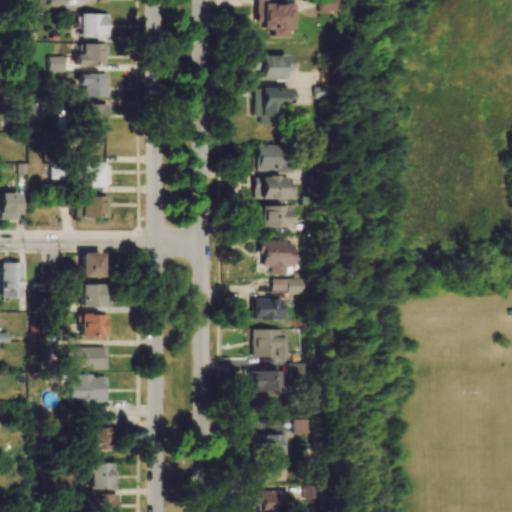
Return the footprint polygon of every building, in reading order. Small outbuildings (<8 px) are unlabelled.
[(293,4),(265,4),(264,0),(252,0),(253,22),(259,22),(259,30),(267,30),(267,37),(283,37),(283,30),(292,30),(293,4)] [(334,0),(315,0),(315,12),(334,12),(334,0)] [(77,38),(106,38),(107,14),(77,14),(77,38)] [(104,57),(104,44),(78,44),(78,55),(73,55),(73,66),(99,67),(99,57),(104,57)] [(284,56),(251,56),(251,71),(257,71),(257,80),(279,80),(279,73),(284,73),(284,56)] [(61,57),(45,57),(46,72),(61,71),(61,57)] [(104,73),(74,74),(74,85),(78,85),(78,97),(105,97),(104,73)] [(251,117),(257,117),(257,125),(272,125),(272,105),(287,105),(286,88),(250,88),(251,117)] [(40,120),(41,104),(26,103),(26,120),(40,120)] [(106,104),(79,104),(78,127),(105,128),(106,104)] [(253,145),(254,172),(282,171),(281,145),(253,145)] [(73,187),(105,186),(105,163),(73,164),(73,187)] [(250,199),(288,199),(287,186),(279,186),(279,177),(250,177),(250,199)] [(15,194),(0,194),(0,220),(15,220),(15,194)] [(105,196),(71,197),(71,218),(105,218),(105,196)] [(250,207),(250,227),(285,228),(285,208),(250,207)] [(257,241),(257,267),(267,267),(268,274),(282,274),(282,266),(290,266),(290,240),(257,241)] [(99,253),(78,253),(77,276),(105,277),(105,263),(98,263),(99,253)] [(18,263),(0,263),(0,297),(19,298),(18,263)] [(37,279),(52,279),(52,267),(37,266),(37,279)] [(298,292),(297,278),(268,279),(269,293),(298,292)] [(105,284),(75,285),(76,308),(106,307),(105,284)] [(249,320),(281,321),(281,299),(249,299),(249,320)] [(77,338),(105,338),(105,315),(77,314),(77,338)] [(28,326),(27,343),(43,343),(43,326),(28,326)] [(249,330),(248,357),(281,358),(281,330),(249,330)] [(103,369),(103,347),(62,348),(62,370),(103,369)] [(286,363),(286,380),(303,381),(303,364),(286,363)] [(246,371),(246,392),(274,393),(275,380),(280,380),(280,372),(246,371)] [(103,375),(71,375),(71,381),(65,381),(64,403),(103,404),(103,375)] [(108,420),(87,421),(87,450),(109,449),(108,420)] [(286,433),(302,434),(303,420),(287,420),(286,433)] [(279,455),(280,434),(243,434),(242,455),(279,455)] [(112,463),(84,463),(85,489),(112,489),(112,463)] [(278,464),(260,464),(261,481),(278,481),(278,464)] [(311,499),(312,487),(297,486),(297,499),(311,499)] [(283,511),(283,491),(247,491),(248,505),(254,505),(253,511),(283,511)] [(114,511),(115,494),(87,494),(86,511),(114,511)]
